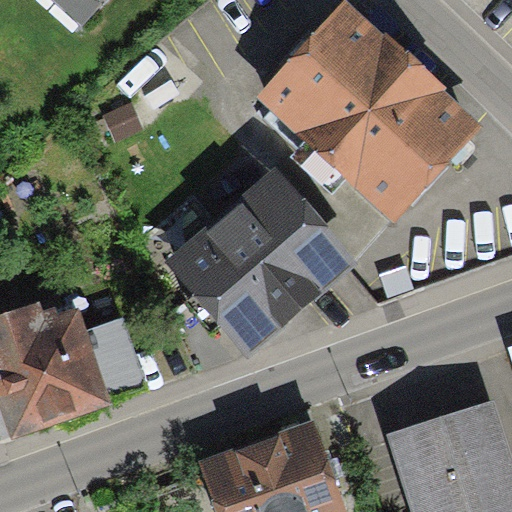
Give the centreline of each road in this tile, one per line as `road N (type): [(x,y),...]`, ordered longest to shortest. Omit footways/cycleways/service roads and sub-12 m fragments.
road 1 (residential): [(511,296),(0,487)]
road 2 (residential): [(511,106),(403,0)]
